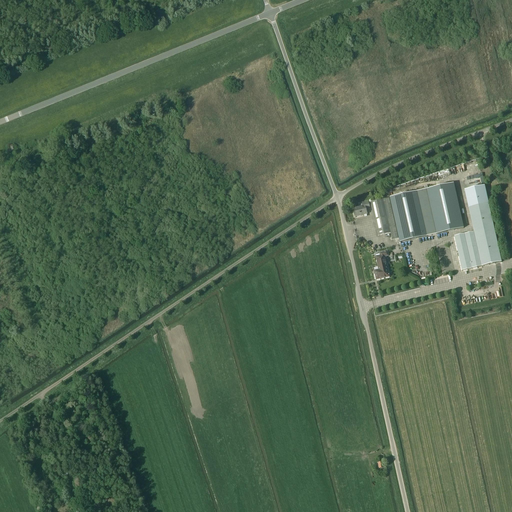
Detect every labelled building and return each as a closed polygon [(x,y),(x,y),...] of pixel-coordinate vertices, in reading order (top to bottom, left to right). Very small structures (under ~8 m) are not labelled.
[(8,146),(11,152),(17,150),(14,143),(8,146)] [(392,240),(399,238),(400,242),(464,228),(454,184),(390,198),(370,202),(378,236),(391,233),(392,240)] [(474,232),(455,236),(462,271),(502,262),(489,203),(486,191),(485,186),(465,190),(469,208),(474,232)] [(363,203),(363,206),(354,208),(356,217),(367,214),(366,209),(370,208),(368,202),(363,203)] [(376,257),(378,265),(387,263),(385,257),(389,256),(388,252),(380,253),(380,256),(376,257)] [(390,277),(387,263),(378,265),(379,270),(376,271),(377,274),(375,274),(376,280),(390,277)]
